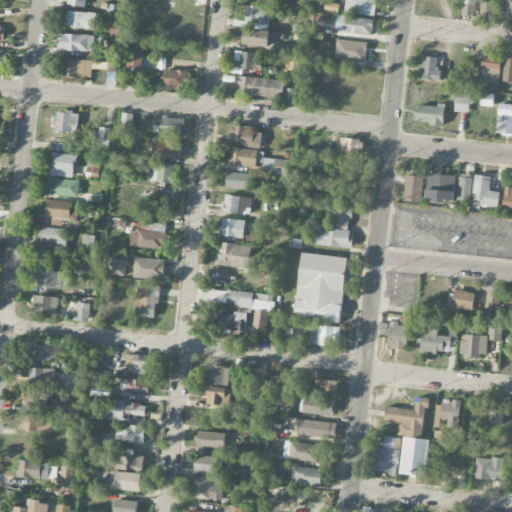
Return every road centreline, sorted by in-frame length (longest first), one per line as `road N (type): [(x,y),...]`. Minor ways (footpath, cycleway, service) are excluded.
road 1 (residential): [(166,511),(221,0)]
road 2 (residential): [(349,511),(404,0)]
road 3 (residential): [(391,129),(0,90)]
road 4 (residential): [(0,374),(39,0)]
road 5 (residential): [(366,365),(94,337)]
road 6 (residential): [(511,507),(352,490)]
road 7 (residential): [(511,388),(365,374)]
road 8 (residential): [(511,272),(377,259)]
road 9 (residential): [(389,142),(511,155)]
